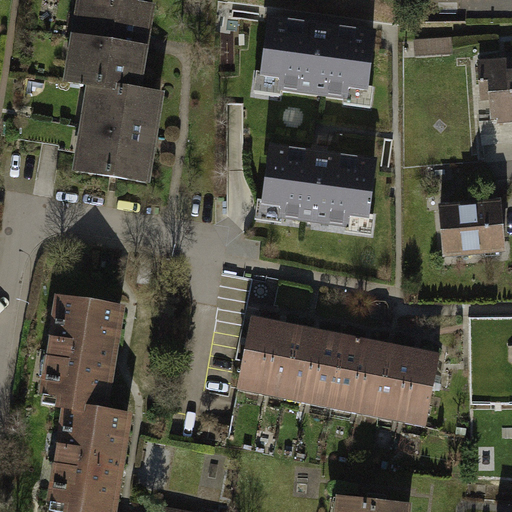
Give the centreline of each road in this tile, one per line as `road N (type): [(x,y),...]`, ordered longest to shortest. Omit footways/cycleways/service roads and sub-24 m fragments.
road 1 (residential): [(63,213),(206,243),(212,259),(188,407)]
road 2 (residential): [(63,213),(33,218),(17,241),(0,337)]
